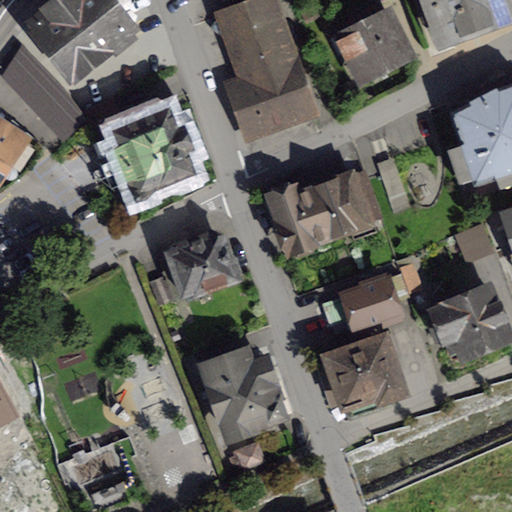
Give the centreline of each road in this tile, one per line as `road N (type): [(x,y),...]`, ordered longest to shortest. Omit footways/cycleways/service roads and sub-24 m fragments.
road 1 (residential): [(350,511),(234,186)]
road 2 (residential): [(234,186),(511,45)]
road 3 (residential): [(0,306),(234,186)]
road 4 (residential): [(234,186),(169,0)]
